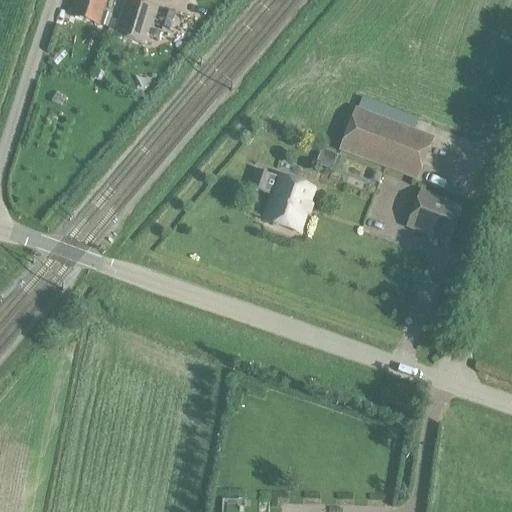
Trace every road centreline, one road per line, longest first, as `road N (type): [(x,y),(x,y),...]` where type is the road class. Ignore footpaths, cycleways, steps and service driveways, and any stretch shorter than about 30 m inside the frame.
road 1 (unclassified): [(511,405),(0,229)]
road 2 (unknown): [(0,167),(51,0)]
